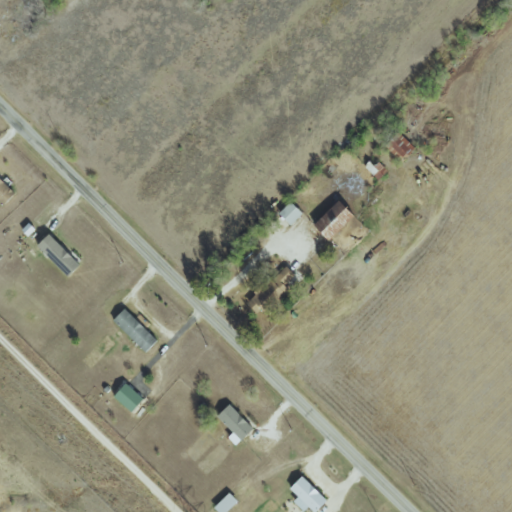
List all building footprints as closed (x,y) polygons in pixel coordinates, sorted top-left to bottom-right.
[(383,146),(399,161),(412,146),(396,132),(383,146)] [(362,166),(376,180),(384,172),(370,158),(362,166)] [(0,204),(0,205),(13,192),(0,179),(0,204)] [(352,216),(336,199),(310,224),(325,240),(352,216)] [(300,213),(289,201),(276,212),(288,224),(300,213)] [(34,245),(66,276),(78,264),(46,233),(34,245)] [(261,317),(288,290),(283,284),(293,274),(282,264),(245,301),(261,317)] [(111,320),(144,352),(155,339),(123,308),(111,320)] [(141,396),(120,383),(111,398),(131,411),(141,396)] [(230,432),(226,437),(233,445),(251,428),(227,403),(214,415),(230,432)] [(302,511),(306,506),(312,511),(325,500),(299,475),(287,488),(296,496),(291,501),(302,511)]
